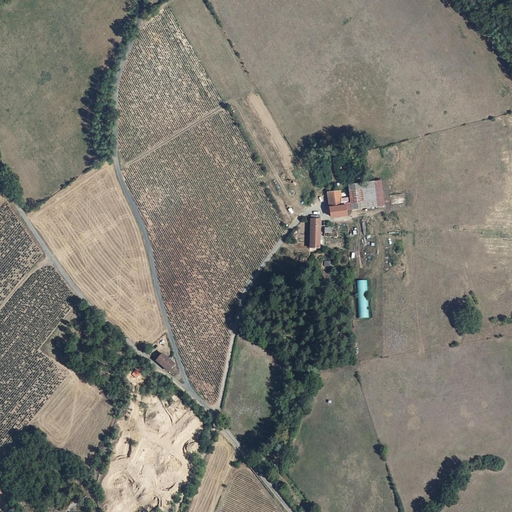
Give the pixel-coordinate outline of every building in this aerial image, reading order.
[(349,184),(349,190),(375,187),(375,193),(383,192),(381,180),(349,184)] [(375,187),(349,190),(351,203),(352,209),(385,205),(383,192),(375,193),(375,187)] [(328,192),(331,217),(347,215),(347,209),(346,205),(351,205),(350,203),(350,198),(347,198),(347,194),(344,194),(344,193),(341,193),(340,190),(328,192)] [(320,216),(311,216),(310,248),(319,249),(320,238),(320,216)] [(325,228),(324,237),(338,237),(338,233),(331,233),(331,229),(325,228)] [(368,312),(367,280),(356,280),(358,313),(368,312)] [(169,371),(175,364),(162,354),(157,360),(169,371)]
